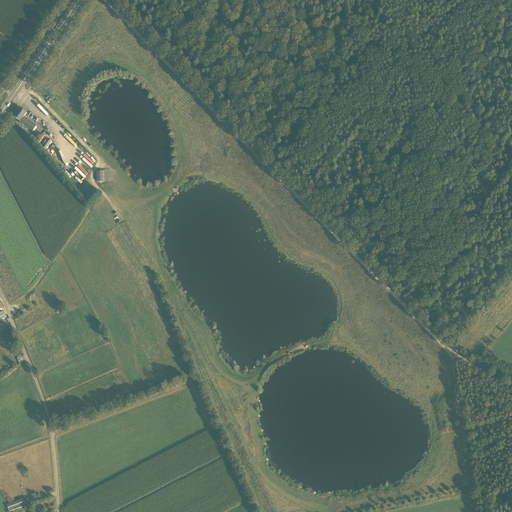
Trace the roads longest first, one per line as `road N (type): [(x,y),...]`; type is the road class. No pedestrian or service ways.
road 1 (track): [(511,391),(453,355),(249,147)]
road 2 (unclassified): [(56,511),(44,404),(0,293)]
road 3 (track): [(249,147),(103,0)]
road 4 (track): [(189,377),(0,455)]
road 5 (track): [(354,0),(362,8),(249,147)]
road 6 (track): [(453,355),(475,511)]
